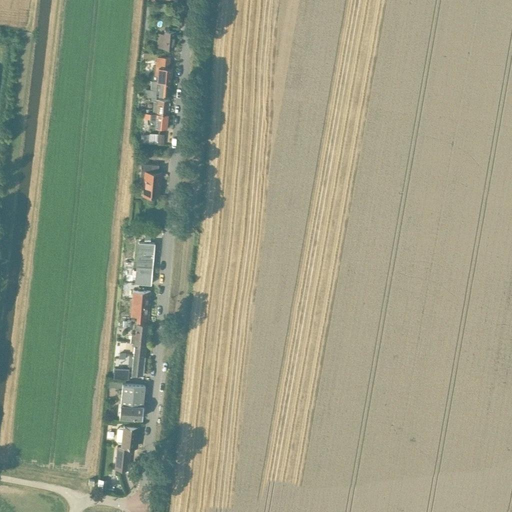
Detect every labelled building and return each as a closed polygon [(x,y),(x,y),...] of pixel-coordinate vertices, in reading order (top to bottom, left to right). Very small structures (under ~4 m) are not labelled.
[(167,12),(168,3),(157,2),(157,11),(167,12)] [(174,49),(175,31),(164,30),(164,33),(158,33),(157,48),(174,49)] [(169,67),(170,57),(156,55),(155,66),(154,75),(156,75),(156,79),(170,80),(172,67),(169,67)] [(169,96),(170,80),(156,79),(156,80),(151,80),(150,88),(145,88),(144,95),(156,96),(156,95),(169,96)] [(152,102),(152,112),(153,112),(156,112),(167,113),(168,113),(169,100),(156,99),(156,101),(153,101),(152,102)] [(144,112),(143,117),(146,117),(149,118),(149,127),(155,127),(155,128),(166,128),(167,113),(156,112),(153,112),(152,112),(149,112),(144,112)] [(160,182),(161,172),(158,172),(158,164),(141,162),(140,174),(144,175),(142,194),(158,196),(160,182)] [(151,275),(154,242),(138,241),(135,269),(132,268),(132,274),(135,275),(134,282),(151,283),(151,281),(153,280),(153,277),(151,275)] [(138,305),(148,306),(150,292),(143,291),(143,289),(138,288),(138,290),(133,290),(131,303),(139,303),(138,305)] [(147,321),(148,306),(138,305),(139,303),(131,303),(130,313),(137,314),(136,319),(147,321)] [(133,343),(145,343),(147,323),(135,322),(133,343)] [(144,357),(145,343),(133,343),(132,356),(144,357)] [(142,374),(144,357),(132,356),(130,373),(142,374)] [(114,367),(113,377),(128,378),(128,368),(114,367)] [(141,417),(144,386),(122,383),(120,401),(119,415),(141,417)] [(117,428),(116,440),(118,442),(120,442),(120,445),(122,446),(137,447),(137,440),(139,427),(139,426),(122,424),(122,426),(119,426),(117,428)] [(128,470),(130,448),(116,446),(114,468),(128,470)]
